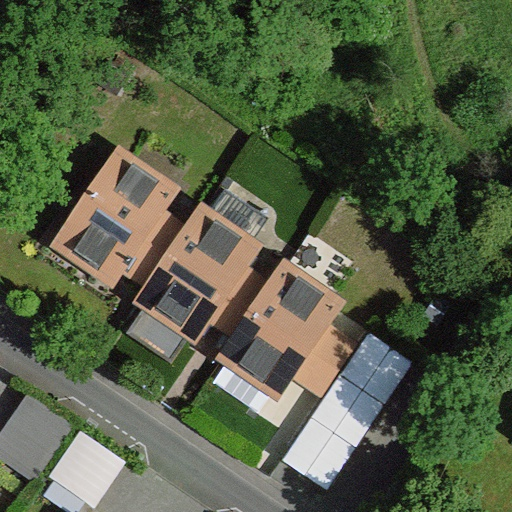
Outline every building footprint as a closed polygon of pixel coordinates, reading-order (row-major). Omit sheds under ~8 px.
[(174,196),(121,160),(64,243),(118,279),(123,272),(165,213),(174,196)] [(165,213),(123,272),(152,292),(193,232),(165,213)] [(256,254),(204,216),(193,232),(152,292),(146,300),(201,337),(206,329),(248,266),(256,254)] [(277,287),(248,266),(206,329),(235,348),(277,287)] [(339,311),(286,274),(277,287),(235,348),(229,356),(234,360),(278,389),(283,393),(292,379),(329,326),(339,311)] [(361,348),(329,326),(292,379),(325,401),(361,348)] [(278,389),(234,360),(219,384),(262,414),(278,389)] [(36,390),(0,442),(0,449),(43,480),(83,422),(36,390)] [(128,468),(85,438),(55,482),(99,511),(128,468)]
